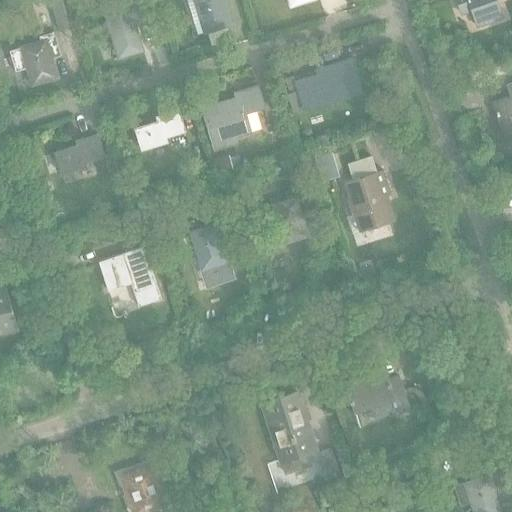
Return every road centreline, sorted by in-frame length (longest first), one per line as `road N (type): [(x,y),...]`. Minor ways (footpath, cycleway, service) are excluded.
road 1 (residential): [(0,123),(397,3)]
road 2 (residential): [(101,411),(492,280)]
road 3 (residential): [(492,280),(397,3)]
road 4 (residential): [(101,411),(0,173)]
